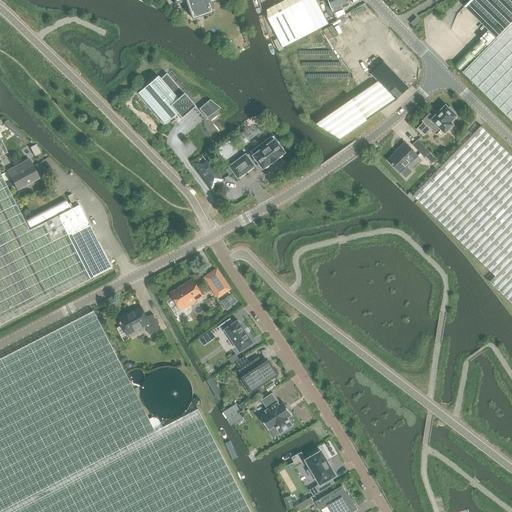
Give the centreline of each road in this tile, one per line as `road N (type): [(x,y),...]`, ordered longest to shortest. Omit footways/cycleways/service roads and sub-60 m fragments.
road 1 (residential): [(212,236),(386,511)]
road 2 (unclassified): [(212,236),(358,147),(442,71)]
road 3 (unclassified): [(0,344),(212,236)]
